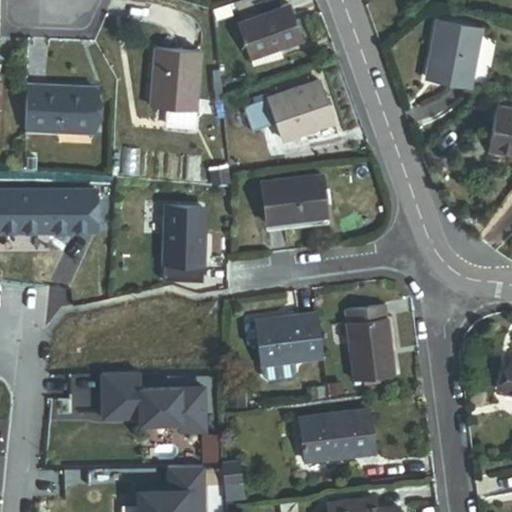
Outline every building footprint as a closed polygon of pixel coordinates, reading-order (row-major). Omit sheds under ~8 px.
[(279,49),(301,41),(289,6),(236,25),(248,60),(279,49)] [(428,70),(471,78),(481,20),(438,12),(428,70)] [(165,109),(193,112),(198,54),(154,49),(149,107),(165,109)] [(248,60),(251,67),(281,56),(279,49),(248,60)] [(281,141),(333,122),(318,82),(266,100),(274,123),(281,141)] [(24,129),(92,133),(94,89),(26,85),(24,129)] [(250,132),(274,123),(266,100),(241,109),(250,132)] [(511,145),(511,144),(511,104),(499,102),(490,146),(511,150),(511,145)] [(164,123),(191,126),(193,112),(165,109),(164,123)] [(265,224),(325,217),(320,175),(259,183),(265,224)] [(59,233),(77,233),(76,206),(69,206),(69,199),(63,199),(63,196),(30,196),(30,206),(0,206),(0,234),(42,233),(59,233)] [(345,324),(386,319),(384,304),(343,309),(345,324)] [(293,361),(322,357),(316,315),(255,324),(261,366),(293,361)] [(353,382),(394,376),(386,319),(345,324),(353,382)] [(294,373),(293,361),(261,366),(262,377),(268,382),(291,378),(294,373)] [(511,362),(510,362),(502,392),(511,394),(511,362)] [(242,397),(225,400),(227,410),(243,407),(242,397)] [(306,463),(373,454),(367,410),(300,419),(306,463)] [(149,455),(162,455),(162,445),(149,446),(149,455)] [(179,511),(179,505),(177,458),(177,454),(162,455),(149,455),(143,455),(145,511),(179,511)] [(179,505),(198,504),(196,457),(177,458),(179,505)] [(223,486),(238,484),(236,462),(221,463),(223,486)] [(398,511),(398,506),(381,509),(379,497),(325,504),(325,511),(398,511)]
